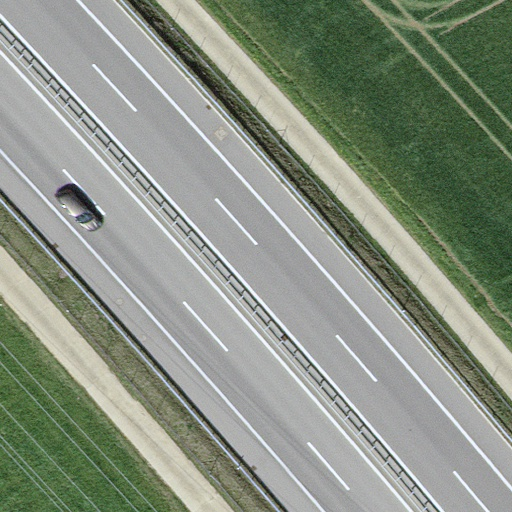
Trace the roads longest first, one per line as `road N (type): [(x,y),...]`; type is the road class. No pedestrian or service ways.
road 1 (motorway): [(488,511),(30,0)]
road 2 (motorway): [(0,103),(366,511)]
road 3 (track): [(163,0),(511,388)]
road 4 (track): [(204,511),(0,276)]
